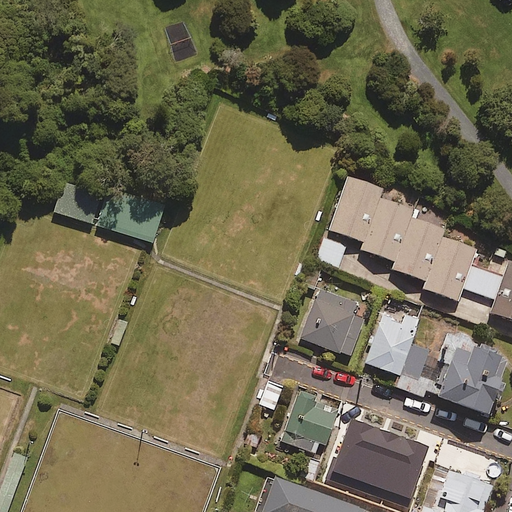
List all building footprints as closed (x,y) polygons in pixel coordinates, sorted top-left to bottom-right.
[(373,240),(391,187),(350,173),(332,226),(373,240)] [(91,223),(100,192),(62,181),(53,211),(91,223)] [(94,224),(151,242),(164,202),(107,184),(94,224)] [(418,204),(389,194),(372,246),(401,256),(415,212),(418,204)] [(450,225),(415,212),(401,256),(396,267),(430,280),(447,234),(450,225)] [(481,247),(447,234),(430,280),(427,286),(462,299),(468,284),(476,259),(481,247)] [(345,245),(323,238),(315,259),(337,267),(345,245)] [(510,271),(476,259),(468,284),(502,295),(510,271)] [(502,295),(497,313),(511,317),(511,263),(510,271),(502,295)] [(381,309),(325,286),(305,332),(361,355),(381,309)] [(399,291),(370,356),(405,372),(434,307),(399,291)] [(511,369),(511,354),(448,335),(430,394),(499,415),(511,369)] [(287,433),(329,448),(348,396),(306,381),(287,433)] [(6,511),(26,457),(10,452),(0,479),(0,511),(6,511)] [(496,511),(506,480),(444,461),(428,511),(496,511)] [(413,511),(273,467),(258,511),(413,511)]
